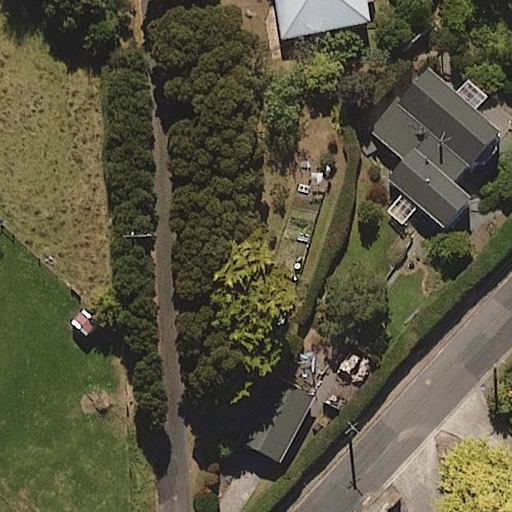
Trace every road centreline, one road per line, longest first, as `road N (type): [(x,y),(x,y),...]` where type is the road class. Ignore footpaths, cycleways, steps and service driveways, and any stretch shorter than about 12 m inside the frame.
road 1 (residential): [(180,511),(147,0)]
road 2 (residential): [(325,511),(511,308)]
